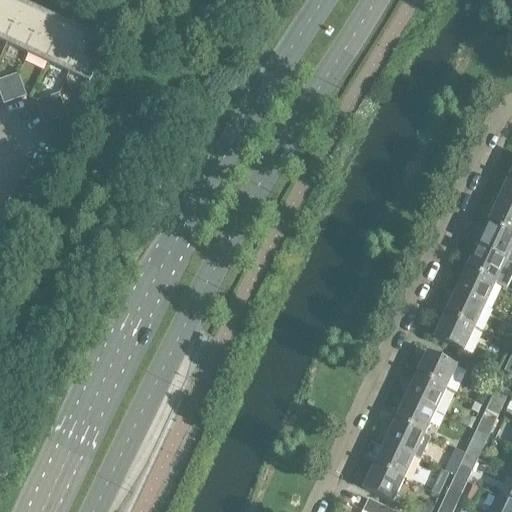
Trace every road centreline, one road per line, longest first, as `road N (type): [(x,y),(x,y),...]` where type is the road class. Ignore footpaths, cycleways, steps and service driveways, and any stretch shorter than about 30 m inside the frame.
road 1 (secondary): [(324,0),(224,155),(41,511)]
road 2 (secondary): [(98,511),(274,161),(372,0)]
road 3 (residential): [(316,511),(497,122),(511,110)]
